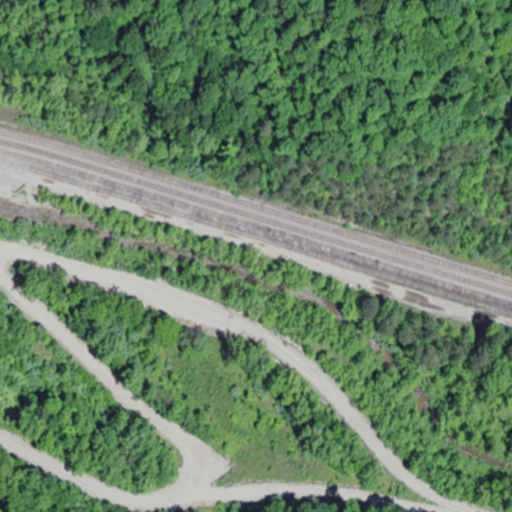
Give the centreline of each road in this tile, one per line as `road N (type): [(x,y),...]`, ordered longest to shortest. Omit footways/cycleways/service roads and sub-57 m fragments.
road 1 (residential): [(458,511),(422,495),(314,377),(245,328),(119,279),(0,247)]
road 2 (residential): [(1,248),(17,308),(128,364),(162,393),(171,444),(135,478),(65,460),(0,403)]
